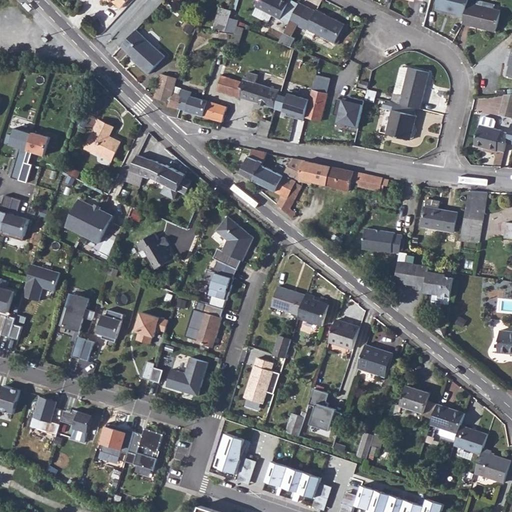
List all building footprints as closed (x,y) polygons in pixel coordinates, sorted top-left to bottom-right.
[(261,0),(257,8),(281,19),(290,0),(261,0)] [(300,4),(292,0),(290,0),(281,19),(290,24),(300,4)] [(456,14),(464,16),(468,0),(437,0),(436,6),(457,11),(456,14)] [(468,0),(464,16),(463,21),(495,28),(500,8),(475,2),(475,0),(468,0)] [(308,7),(301,3),(300,4),(290,24),(286,33),(294,37),(299,25),(308,7)] [(308,7),(299,25),(308,29),(308,28),(337,42),(346,24),(332,17),(331,18),(326,15),(327,14),(317,9),(317,11),(308,7)] [(236,19),(230,18),(227,30),(233,32),(236,19)] [(185,28),(191,33),(196,27),(190,22),(185,28)] [(235,24),(234,33),(241,34),(242,25),(235,24)] [(349,25),(346,24),(337,42),(340,44),(349,25)] [(136,29),(121,45),(137,60),(135,61),(148,73),(164,56),(136,29)] [(234,33),(233,40),(240,42),(241,34),(234,33)] [(266,37),(263,44),(270,46),(272,39),(266,37)] [(399,74),(392,100),(418,107),(420,107),(430,71),(410,67),(407,76),(399,74)] [(401,67),(399,74),(407,76),(410,67),(401,67)] [(223,75),(218,89),(276,105),(280,89),(256,82),(258,74),(249,72),(245,86),(243,86),(244,81),(223,75)] [(163,73),(155,98),(170,101),(174,92),(178,78),(163,73)] [(310,99),(306,116),(322,119),(333,78),(317,75),(310,99)] [(360,84),(368,86),(370,80),(362,78),(360,84)] [(170,101),(169,105),(179,108),(182,95),(174,92),(170,101)] [(182,95),(179,108),(224,120),(228,106),(205,99),(183,92),(182,95)] [(511,92),(505,93),(500,113),(511,115),(511,92)] [(306,116),(310,99),(289,94),(284,110),(306,116)] [(357,127),(365,99),(349,94),(348,99),(337,96),(333,112),(340,114),(338,119),(347,122),(346,124),(357,127)] [(392,100),(385,98),(383,106),(393,109),(387,131),(407,137),(412,121),(415,122),(417,114),(416,113),(418,107),(392,100)] [(498,147),(505,149),(508,139),(509,133),(503,131),(503,129),(495,127),(496,120),(495,118),(485,115),(483,117),(476,144),(497,150),(498,147)] [(259,133),(268,136),(270,136),(274,120),(263,117),(259,133)] [(98,119),(84,146),(111,160),(119,143),(107,137),(113,127),(98,119)] [(33,132),(16,127),(14,135),(9,133),(6,143),(20,147),(11,177),(19,180),(28,150),(33,132)] [(50,137),(33,132),(28,150),(45,155),(50,137)] [(253,149),(241,173),(255,180),(262,166),(268,153),(253,149)] [(137,155),(125,180),(140,186),(145,176),(151,178),(151,177),(159,181),(167,166),(156,161),(137,155)] [(287,167),(284,166),(281,172),(285,173),(284,174),(297,180),(301,182),(302,181),(303,179),(314,182),(318,164),(288,157),(286,161),(290,163),(287,167)] [(318,164),(314,182),(336,188),(341,169),(318,164)] [(167,166),(159,181),(180,192),(180,191),(186,193),(192,181),(186,178),(187,175),(167,165),(167,166)] [(262,166),(255,180),(283,194),(277,205),(294,219),(295,212),(291,209),(295,201),(289,197),(296,183),(262,166)] [(341,169),(336,188),(350,191),(352,181),(360,182),(359,186),(373,189),(375,177),(341,169)] [(375,177),(373,189),(382,191),(383,188),(385,188),(385,186),(389,187),(390,180),(375,177)] [(296,183),(289,197),(295,201),(302,186),(296,183)] [(470,191),(461,241),(481,244),(489,193),(470,191)] [(13,197),(5,195),(1,210),(0,209),(0,228),(3,230),(13,197)] [(21,200),(13,197),(3,230),(2,234),(23,240),(30,219),(17,215),(21,200)] [(428,199),(423,227),(456,233),(459,212),(439,209),(440,201),(428,199)] [(94,209),(95,207),(80,200),(67,226),(100,242),(113,216),(101,210),(100,210),(99,212),(94,209)] [(218,260),(238,269),(242,260),(244,261),(255,237),(229,216),(217,230),(228,239),(223,250),(218,248),(214,258),(218,260)] [(392,252),(399,253),(403,236),(395,234),(395,233),(366,228),(363,248),(391,253),(392,252)] [(156,233),(138,244),(143,251),(145,250),(157,269),(176,258),(171,250),(169,251),(167,246),(170,244),(165,237),(160,240),(156,233)] [(238,269),(218,260),(214,270),(209,269),(206,279),(214,281),(210,294),(228,300),(233,284),(231,284),(233,278),(238,269)] [(398,262),(395,282),(416,286),(425,288),(424,291),(424,293),(433,295),(430,310),(439,311),(441,304),(447,305),(449,298),(451,298),(455,279),(446,277),(446,275),(429,272),(429,267),(398,262)] [(61,273),(33,264),(29,277),(23,296),(40,301),(44,288),(44,286),(47,287),(47,288),(55,291),(61,273)] [(15,291),(0,286),(0,308),(9,312),(15,291)] [(272,306),(299,314),(305,295),(278,286),(272,306)] [(299,314),(299,317),(322,324),(329,304),(313,299),(314,296),(306,293),(305,295),(299,314)] [(85,318),(92,320),(95,311),(87,309),(90,299),(75,294),(71,308),(66,306),(60,325),(67,327),(68,326),(74,328),(74,329),(76,330),(80,332),(85,318)] [(224,308),(207,303),(194,342),(212,347),(215,337),(216,338),(223,317),(221,317),(224,308)] [(9,312),(0,308),(0,314),(8,317),(8,315),(9,312)] [(125,314),(108,309),(107,315),(104,314),(98,333),(104,334),(106,339),(116,342),(125,314)] [(137,339),(151,344),(153,336),(155,337),(157,329),(166,332),(169,320),(142,312),(136,331),(139,332),(137,339)] [(15,324),(16,317),(8,315),(8,317),(2,335),(10,337),(15,324)] [(336,320),(329,341),(334,343),(341,321),(336,320)] [(341,321),(334,343),(354,349),(360,327),(341,321)] [(23,326),(15,324),(10,337),(19,339),(23,326)] [(511,331),(501,330),(499,352),(511,353),(511,331)] [(275,360),(284,363),(291,339),(280,335),(274,353),(276,354),(275,360)] [(72,356),(81,359),(86,340),(87,338),(78,336),(76,341),(72,356)] [(95,342),(86,340),(81,359),(89,361),(95,342)] [(365,346),(358,368),(385,377),(392,353),(377,348),(376,350),(365,346)] [(176,374),(171,372),(167,386),(199,396),(209,362),(191,357),(186,373),(177,370),(176,374)] [(275,364),(258,358),(246,398),(265,404),(269,393),(275,395),(282,375),(273,372),(275,364)] [(143,377),(151,380),(155,367),(156,363),(148,361),(143,377)] [(164,370),(155,367),(151,380),(160,383),(164,370)] [(3,391),(0,390),(0,411),(1,410),(14,414),(21,390),(5,385),(3,391)] [(424,414),(434,418),(439,403),(430,400),(433,392),(411,385),(403,404),(424,412),(424,414)] [(330,394),(316,389),(311,404),(317,406),(312,423),(333,430),(340,408),(329,405),(330,403),(327,402),(330,394)] [(59,401),(41,396),(31,426),(57,434),(61,424),(53,422),(59,401)] [(434,418),(433,422),(443,426),(442,431),(443,434),(458,439),(460,432),(463,424),(467,412),(439,403),(434,418)] [(74,409),(73,412),(70,424),(76,425),(90,430),(94,415),(74,409)] [(73,412),(65,410),(62,421),(70,424),(73,412)] [(293,412),(287,431),(300,436),(307,417),(293,412)] [(460,432),(456,444),(460,445),(467,425),(463,424),(460,432)] [(128,454),(134,436),(127,434),(128,429),(115,425),(114,428),(110,427),(107,426),(102,443),(104,443),(103,446),(128,454)] [(467,425),(460,445),(484,453),(486,447),(491,433),(467,425)] [(134,436),(128,454),(126,461),(154,470),(158,458),(154,457),(156,453),(158,454),(164,434),(145,428),(144,434),(135,431),(134,436)] [(365,430),(357,454),(367,458),(372,444),(375,433),(365,430)] [(251,440),(226,431),(214,465),(240,474),(251,440)] [(375,433),(372,444),(380,447),(384,434),(376,432),(375,433)] [(484,453),(478,471),(507,480),(511,463),(511,458),(493,452),(494,450),(486,447),(484,453)] [(258,460),(248,456),(240,480),(250,484),(258,460)] [(273,462),(266,482),(316,498),(322,478),(273,462)] [(323,484),(315,506),(326,509),(334,488),(323,484)] [(407,499),(362,484),(356,506),(374,511),(442,511),(444,505),(428,499),(426,506),(407,499)] [(348,491),(341,511),(351,511),(358,494),(348,491)]
